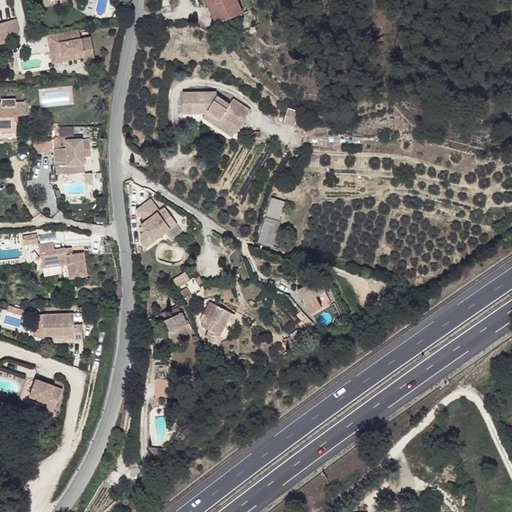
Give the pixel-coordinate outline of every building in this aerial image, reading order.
[(216,15),(209,0),(205,0),(213,17),(216,15)] [(242,14),(236,0),(209,0),(216,15),(213,17),(216,25),(242,14)] [(0,43),(7,42),(15,39),(19,32),(16,19),(0,24),(0,43)] [(81,40),(79,30),(59,33),(60,43),(54,45),(54,48),(50,49),(52,58),(83,52),(84,57),(85,62),(95,60),(91,38),(81,40)] [(60,43),(59,33),(48,35),(50,46),(54,45),(60,43)] [(83,52),(52,58),(53,63),(84,57),(83,52)] [(229,105),(217,97),(217,92),(183,93),(183,114),(206,113),(235,133),(250,110),(233,99),(229,105)] [(16,99),(1,99),(1,102),(0,102),(0,129),(2,130),(2,133),(16,133),(16,121),(18,121),(18,115),(26,115),(26,102),(16,102),(16,99)] [(299,111),(288,108),(284,122),(295,126),(299,111)] [(235,133),(206,113),(203,118),(232,138),(235,133)] [(483,118),(473,117),(470,130),(481,131),(483,118)] [(82,140),(53,141),(53,140),(33,141),(34,153),(54,152),(56,166),(84,164),(83,150),(82,140)] [(84,164),(56,166),(56,174),(85,172),(84,164)] [(278,221),(284,202),(272,198),(265,216),(258,241),(272,245),(279,221),(278,221)] [(153,200),(138,208),(146,221),(141,225),(145,231),(140,234),(140,242),(144,247),(177,226),(166,209),(160,213),(154,216),(152,212),(158,209),(153,200)] [(66,255),(65,249),(55,250),(53,242),(38,244),(43,268),(68,264),(70,275),(77,274),(77,277),(87,276),(84,252),(73,254),(66,255)] [(205,285),(199,275),(194,278),(200,288),(205,285)] [(200,289),(193,278),(178,287),(184,298),(200,289)] [(329,299),(318,279),(298,290),(309,310),(311,313),(330,302),(329,299)] [(384,287),(370,280),(367,285),(389,297),(393,290),(385,285),(384,287)] [(296,304),(290,297),(284,302),(296,315),(301,311),(301,310),(296,304)] [(235,315),(209,302),(199,320),(203,323),(201,326),(208,330),(205,337),(208,339),(206,343),(217,349),(221,340),(228,338),(235,325),(235,315)] [(18,327),(24,309),(7,304),(1,322),(18,327)] [(188,320),(185,321),(179,307),(172,310),(174,316),(163,321),(174,348),(190,341),(187,334),(192,332),(189,324),(188,320)] [(306,317),(301,311),(296,315),(302,321),(306,317)] [(74,314),(32,315),(33,336),(44,339),(43,336),(52,335),(73,335),(74,338),(74,340),(83,339),(82,324),(74,325),(74,314)] [(314,325),(306,317),(302,321),(299,324),(304,331),(310,327),(312,331),(316,329),(314,325)] [(170,397),(169,379),(156,380),(156,397),(159,397),(170,397)] [(55,386),(36,380),(30,397),(48,403),(46,409),(54,412),(61,393),(53,390),(54,387),(55,386)] [(166,448),(148,447),(155,456),(161,455),(166,448)]
